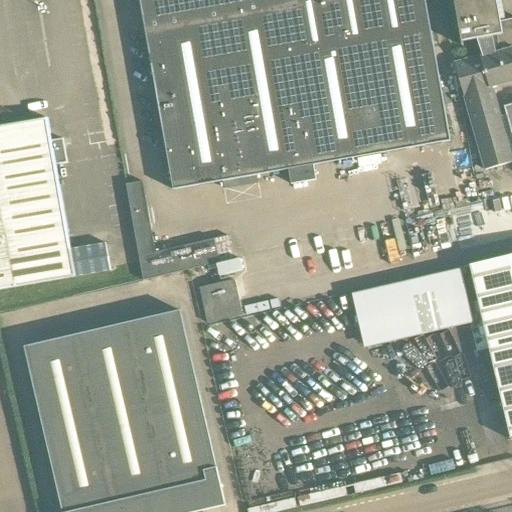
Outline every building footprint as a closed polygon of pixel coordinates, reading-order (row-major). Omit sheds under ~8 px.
[(139,0),(174,193),(289,173),(292,185),(316,181),(314,168),(451,144),(425,0),(139,0)] [(453,0),(462,47),(464,46),(463,43),(477,40),(482,56),(480,57),(479,55),(456,62),(485,171),(511,163),(511,105),(504,108),(506,115),(502,117),(493,88),(511,82),(511,19),(501,22),(498,10),(496,0),(453,0)] [(0,290),(110,271),(106,244),(70,249),(56,166),(67,164),(66,160),(63,140),(52,142),(48,120),(12,126),(0,118),(0,290)] [(145,281),(231,260),(228,239),(154,252),(142,182),(129,185),(145,281)] [(511,256),(469,267),(511,441),(511,256)] [(353,284),(363,341),(475,321),(465,265),(353,284)] [(243,316),(235,281),(199,289),(207,324),(243,316)] [(203,511),(225,507),(180,312),(24,348),(62,511),(203,511)] [(35,511),(31,496),(5,504),(7,511),(35,511)]
